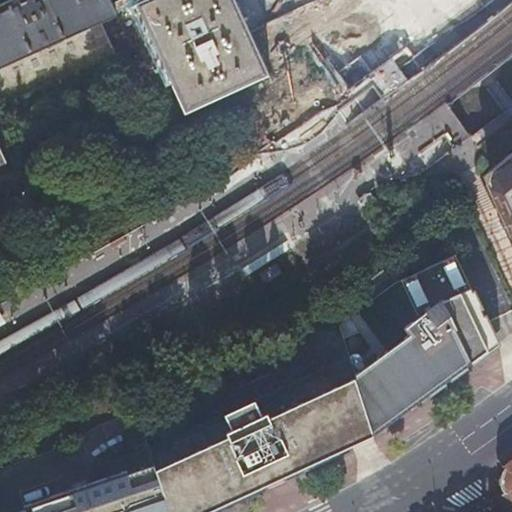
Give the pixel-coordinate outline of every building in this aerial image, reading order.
[(127,0),(0,0),(0,107),(23,97),(46,87),(42,78),(112,46),(143,33),(137,22),(127,0)] [(146,42),(143,33),(112,46),(42,78),(46,87),(146,42)] [(426,56),(422,51),(405,58),(372,81),(380,93),(386,101),(433,67),(428,59),(426,56)] [(425,75),(448,108),(462,99),(438,65),(425,75)] [(139,234),(56,280),(68,302),(221,211),(269,182),(348,127),(383,102),(386,101),(380,93),(372,81),(355,93),(333,108),(257,161),(209,189),(139,234)] [(427,167),(454,147),(446,137),(442,132),(408,159),(360,169),(227,254),(105,325),(114,339),(164,311),(233,270),(278,240),(366,187),(413,177),(427,167)] [(511,228),(503,233),(511,250),(511,154),(495,168),(501,184),(493,189),(511,219),(511,228)] [(0,209),(0,227),(34,208),(27,191),(9,200),(11,204),(0,209)] [(364,201),(358,205),(364,214),(371,223),(377,219),(382,216),(375,207),(369,198),(364,201)] [(286,252),(278,240),(233,270),(239,282),(286,252)] [(338,325),(356,382),(374,436),(478,359),(498,345),(487,323),(454,254),(393,283),(338,325)] [(374,436),(356,382),(339,389),(329,367),(150,448),(155,466),(169,511),(208,511),(356,444),(374,436)] [(511,462),(503,469),(502,495),(511,501),(511,462)] [(24,509),(15,511),(169,511),(155,466),(127,475),(126,471),(23,505),(24,509)]
